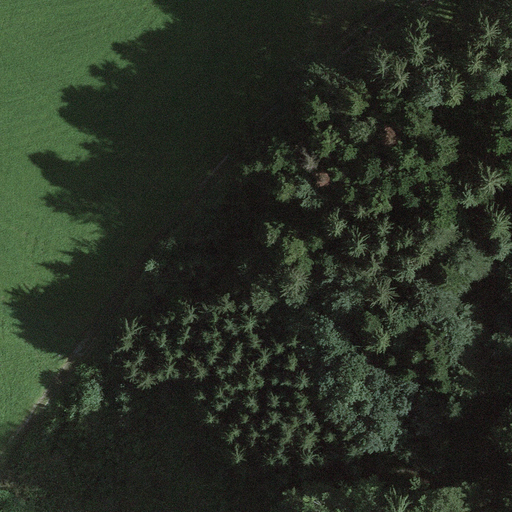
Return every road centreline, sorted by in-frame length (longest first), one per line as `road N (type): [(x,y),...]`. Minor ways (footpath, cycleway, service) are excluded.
road 1 (track): [(0,469),(212,180),(304,87),(419,0)]
road 2 (track): [(275,511),(395,473),(454,482),(504,511)]
